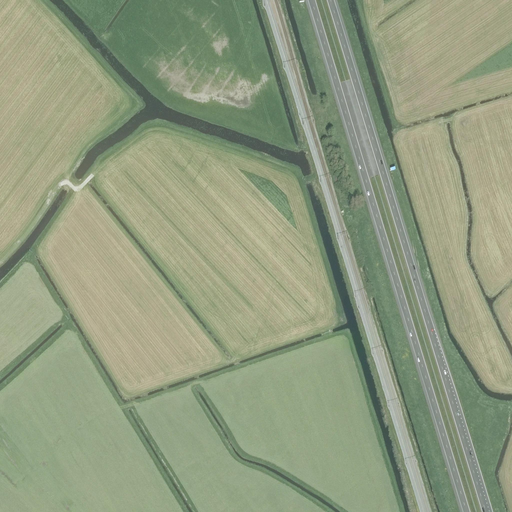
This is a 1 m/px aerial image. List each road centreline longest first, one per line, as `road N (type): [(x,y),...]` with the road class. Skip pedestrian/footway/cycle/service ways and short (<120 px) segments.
road 1 (motorway): [(485,511),(330,0)]
road 2 (motorway): [(311,0),(466,511)]
